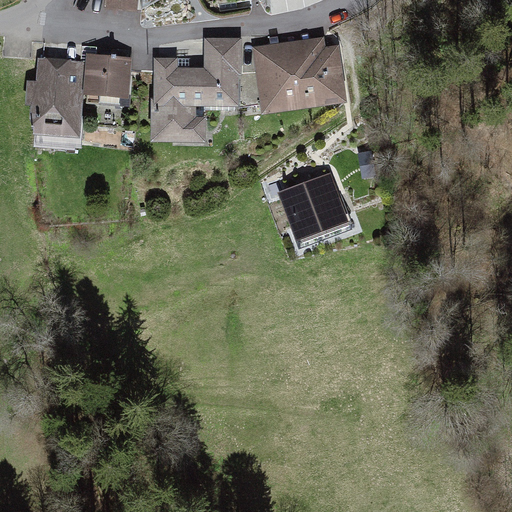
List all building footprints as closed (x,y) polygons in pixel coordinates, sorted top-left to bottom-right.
[(139,12),(138,0),(107,0),(107,11),(139,12)] [(264,55),(273,124),(361,113),(353,44),(264,55)] [(251,111),(249,48),(213,48),(213,78),(190,79),(190,66),(163,66),(164,149),(217,148),(217,130),(202,130),(202,111),(251,111)] [(91,108),(135,111),(138,67),(94,63),(91,108)] [(85,151),(87,69),(47,68),(47,89),(37,89),(37,115),(44,115),(43,150),(85,151)] [(369,231),(341,181),(286,198),(308,258),(369,231)]
